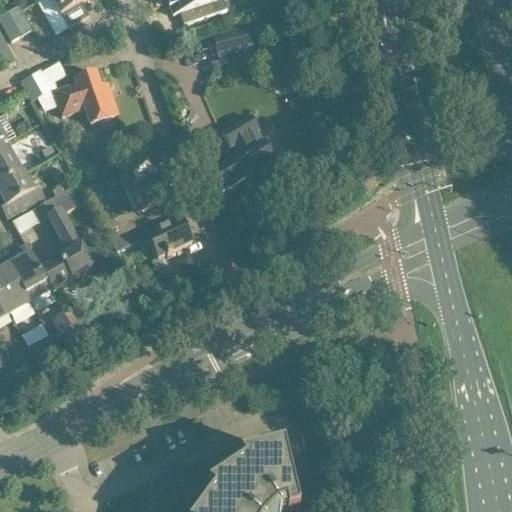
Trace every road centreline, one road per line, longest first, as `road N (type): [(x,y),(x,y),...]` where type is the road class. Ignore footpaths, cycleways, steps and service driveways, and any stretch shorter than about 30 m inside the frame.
road 1 (tertiary): [(433,225),(161,369),(140,389)]
road 2 (tertiary): [(230,355),(439,253)]
road 3 (secondary): [(230,355),(399,299),(451,303)]
road 4 (secondary): [(386,0),(433,225)]
road 5 (residential): [(209,226),(182,171),(133,19)]
road 6 (secondary): [(451,303),(494,511)]
road 7 (residential): [(0,91),(133,19)]
